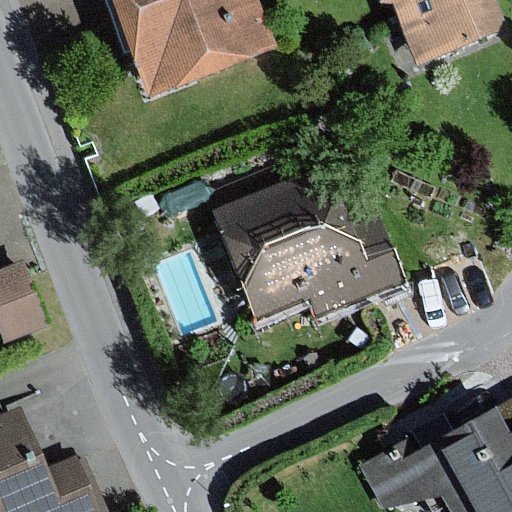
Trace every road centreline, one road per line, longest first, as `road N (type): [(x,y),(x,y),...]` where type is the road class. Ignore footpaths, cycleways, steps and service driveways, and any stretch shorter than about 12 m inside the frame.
road 1 (residential): [(0,80),(163,489)]
road 2 (residential): [(511,313),(464,351),(163,489)]
